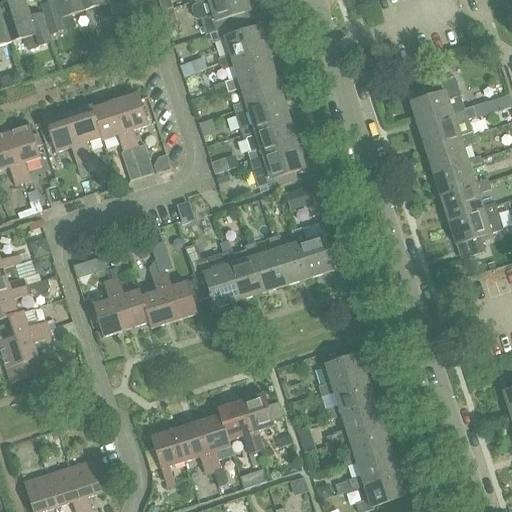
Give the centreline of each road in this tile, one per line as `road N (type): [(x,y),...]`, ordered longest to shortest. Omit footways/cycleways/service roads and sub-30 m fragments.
road 1 (residential): [(133,511),(143,479),(127,427),(109,414),(54,271),(59,235),(70,226),(173,198),(189,166),(139,0)]
road 2 (tertiary): [(486,511),(318,0)]
